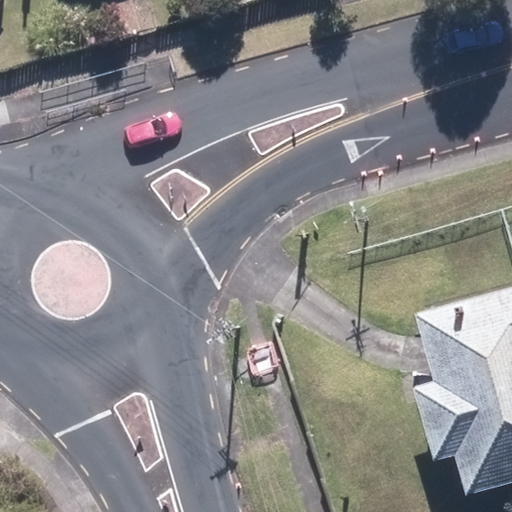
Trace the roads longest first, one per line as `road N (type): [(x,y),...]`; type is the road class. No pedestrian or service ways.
road 1 (tertiary): [(80,186),(129,149),(196,119),(331,77),(463,78)]
road 2 (tertiary): [(463,78),(247,207),(164,293)]
road 3 (secondary): [(154,324),(185,511)]
road 4 (secondary): [(143,511),(49,369)]
road 5 (secondary): [(80,186),(112,194),(138,213),(157,252),(164,293)]
road 6 (secondary): [(154,324),(119,359),(88,371),(49,369)]
